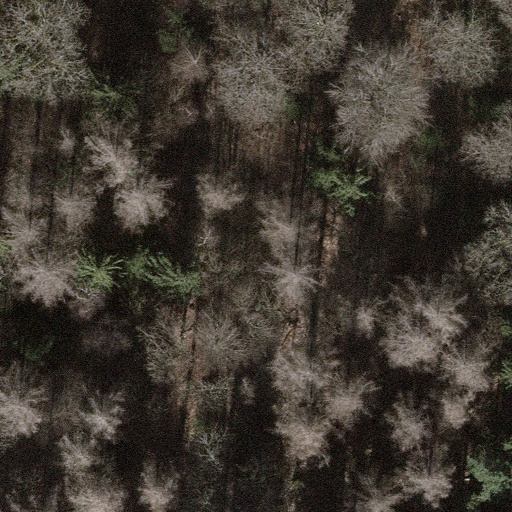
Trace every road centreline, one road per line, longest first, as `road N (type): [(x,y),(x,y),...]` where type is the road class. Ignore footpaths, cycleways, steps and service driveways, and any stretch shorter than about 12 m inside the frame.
road 1 (track): [(0,80),(262,182),(511,244)]
road 2 (track): [(372,0),(511,169)]
